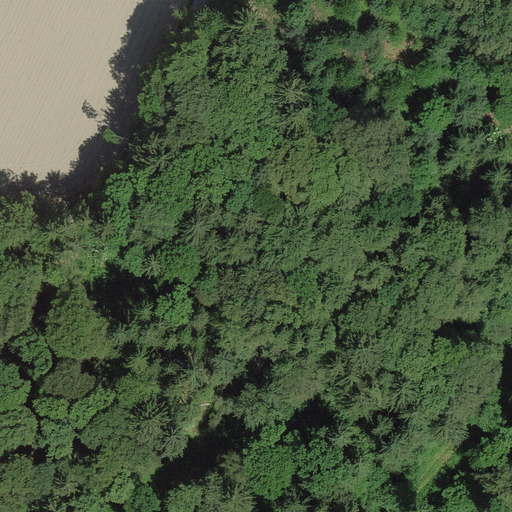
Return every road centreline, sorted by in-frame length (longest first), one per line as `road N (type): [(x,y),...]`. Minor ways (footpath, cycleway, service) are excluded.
road 1 (track): [(0,222),(118,235),(204,0)]
road 2 (track): [(511,378),(398,511)]
